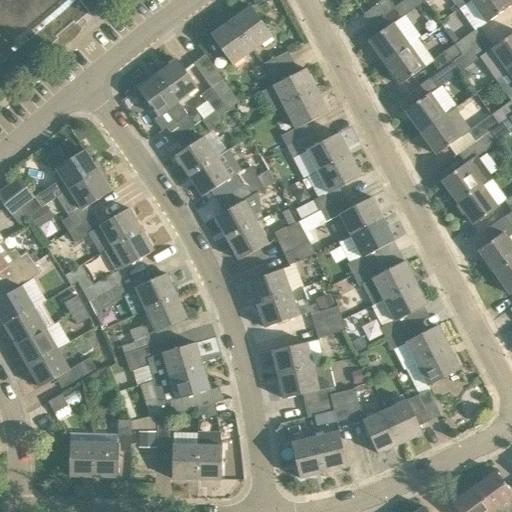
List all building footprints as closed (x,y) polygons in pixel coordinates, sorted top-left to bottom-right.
[(0,0),(0,88),(72,27),(104,0),(0,0)] [(384,0),(364,15),(371,25),(371,26),(383,17),(383,18),(395,9),(389,0),(384,0)] [(393,24),(415,9),(425,2),(423,0),(407,0),(395,9),(383,18),(389,26),(368,42),(385,64),(409,46),(409,45),(393,24)] [(450,0),(458,10),(471,1),(471,2),(473,0),(450,0)] [(473,0),(471,2),(487,24),(511,6),(507,0),(473,0)] [(272,37),(251,7),(230,22),(252,52),(272,37)] [(449,21),(460,37),(474,27),(463,11),(449,21)] [(211,36),(233,66),(252,52),(230,22),(211,36)] [(479,28),(456,45),(463,55),(472,49),(487,38),(479,28)] [(453,42),(458,38),(452,30),(448,34),(453,42)] [(511,35),(493,48),(497,53),(483,64),(495,81),(509,70),(511,68),(511,35)] [(472,49),(479,59),(493,48),(487,38),(472,49)] [(432,62),(439,73),(454,62),(463,55),(456,45),(432,62)] [(409,46),(385,64),(400,86),(425,68),(409,46)] [(287,52),(264,64),(270,75),(293,63),(287,52)] [(157,75),(177,103),(198,88),(177,61),(157,75)] [(454,62),(439,73),(430,79),(437,89),(461,72),(454,62)] [(273,86),(285,108),(317,92),(306,70),(298,73),(293,63),(270,75),(275,86),(273,86)] [(194,126),(177,103),(157,75),(138,89),(158,117),(167,111),(176,124),(167,130),(174,141),(194,126)] [(239,103),(223,81),(212,88),(228,111),(239,103)] [(202,96),(206,102),(197,108),(199,112),(202,116),(204,119),(203,121),(210,131),(223,122),(219,117),(228,111),(212,88),(202,96)] [(312,135),(307,125),(328,113),(317,92),(285,108),(295,129),(281,136),(287,148),(312,135)] [(446,116),(430,94),(405,112),(421,134),(446,116)] [(492,115),(491,116),(499,126),(511,116),(511,101),(511,103),(510,102),(492,115)] [(189,119),(192,123),(197,123),(201,121),(202,116),(199,112),(194,111),(190,114),(189,119)] [(461,137),(464,135),(449,113),(446,116),(421,134),(436,156),(461,138),(461,137)] [(468,132),(475,143),(490,132),(499,126),(491,116),(487,119),(470,131),(468,132)] [(511,116),(499,126),(490,132),(498,142),(511,132),(511,116)] [(491,179),(476,157),(498,142),(490,132),(475,143),(458,155),(465,165),(441,182),(458,205),(482,187),(481,186),(491,179)] [(339,134),(317,145),(312,135),(287,148),(293,159),(307,151),(318,173),(350,156),(339,134)] [(218,158),(204,138),(175,156),(189,177),(218,158)] [(0,193),(0,200),(0,201),(12,215),(23,207),(30,216),(39,210),(42,207),(56,198),(69,190),(98,172),(85,151),(69,161),(56,169),(62,179),(34,197),(19,178),(0,193)] [(345,199),(340,189),(362,178),(350,156),(318,173),(328,193),(314,200),(316,204),(320,212),(345,199)] [(202,198),(231,179),(218,158),(189,177),(202,198)] [(251,167),(257,178),(269,170),(262,158),(249,165),(251,167)] [(237,176),(244,186),(258,178),(257,178),(251,167),(237,176)] [(251,197),(264,189),(276,183),(269,170),(257,178),(258,178),(244,186),(251,197)] [(98,172),(69,190),(81,209),(60,222),(68,233),(94,216),(89,207),(111,192),(98,172)] [(473,226),(497,208),(482,187),(458,205),(473,226)] [(351,237),(383,220),(372,198),(350,209),(345,199),(320,212),(326,223),(340,216),(351,237)] [(257,223),(245,201),(215,218),(227,239),(257,223)] [(12,215),(19,225),(30,216),(23,207),(12,215)] [(129,209),(100,226),(112,247),(142,230),(129,209)] [(38,229),(48,224),(39,210),(30,216),(38,229)] [(290,227),(297,224),(291,211),(284,214),(290,227)] [(511,228),(511,227),(511,212),(511,213),(503,219),(510,229),(478,251),(494,274),(511,260),(511,228)] [(100,226),(94,216),(68,233),(74,242),(75,244),(88,236),(87,234),(100,226)] [(379,264),(373,253),(394,242),(383,220),(351,237),(361,258),(348,266),(354,277),(379,264)] [(284,255),(309,242),(300,222),(299,223),(297,224),(290,227),(287,228),(292,237),(279,243),(284,255)] [(238,261),(268,245),(257,223),(227,239),(238,261)] [(142,230),(112,247),(125,268),(154,252),(142,230)] [(0,287),(19,275),(33,264),(28,257),(26,254),(19,259),(15,253),(11,255),(1,242),(0,242),(0,287)] [(289,266),(315,254),(309,242),(284,255),(289,266)] [(34,252),(28,257),(33,264),(40,260),(34,252)] [(511,260),(494,274),(509,295),(511,293),(511,260)] [(373,281),(384,302),(416,285),(405,262),(383,273),(379,264),(354,277),(359,288),(373,281)] [(41,275),(33,264),(19,275),(0,287),(0,295),(2,298),(0,299),(0,318),(4,325),(34,309),(22,288),(32,281),(41,275)] [(78,282),(88,275),(82,265),(65,276),(72,286),(78,282)] [(248,283),(257,306),(290,293),(282,270),(248,283)] [(89,288),(95,299),(124,282),(118,271),(111,275),(94,285),(89,288)] [(124,282),(95,299),(101,310),(124,296),(133,316),(146,311),(177,297),(167,274),(136,288),(129,291),(124,282)] [(386,341),(411,327),(405,317),(427,306),(416,285),(384,302),(394,322),(380,330),(386,341)] [(309,313),(310,315),(318,312),(315,304),(309,307),(302,289),(290,293),(257,306),(265,329),(309,313)] [(315,304),(318,312),(335,307),(332,294),(314,299),(315,304)] [(70,315),(84,307),(77,296),(64,304),(70,315)] [(146,311),(156,333),(187,319),(177,297),(146,311)] [(77,325),(90,318),(84,307),(70,315),(77,325)] [(337,307),(335,307),(318,312),(310,315),(314,327),(341,319),(337,307)] [(16,346),(46,329),(34,309),(4,325),(16,346)] [(317,339),(344,331),(341,319),(314,327),(317,339)] [(392,352),(406,344),(417,366),(450,349),(438,326),(416,337),(411,327),(386,341),(392,352)] [(28,367),(58,350),(46,329),(16,346),(28,367)] [(138,352),(153,346),(148,334),(134,339),(138,352)] [(362,337),(352,343),(357,353),(368,347),(362,337)] [(313,367),(307,343),(272,352),(278,376),(313,367)] [(196,344),(163,353),(156,355),(153,346),(138,352),(124,356),(129,372),(148,366),(153,382),(203,368),(196,344)] [(428,387),(460,370),(450,349),(417,366),(428,387)] [(40,388),(70,372),(58,350),(28,367),(40,388)] [(76,366),(82,377),(95,370),(89,359),(76,366)] [(351,360),(334,362),(336,385),(353,384),(351,360)] [(318,390),(313,367),(278,376),(283,400),(302,395),(304,407),(332,401),(330,395),(329,388),(318,390)] [(153,382),(159,403),(162,416),(170,416),(198,408),(202,407),(199,394),(210,391),(203,368),(153,382)] [(364,371),(353,373),(356,385),(367,382),(364,371)] [(342,393),(348,420),(360,417),(354,390),(342,393)] [(429,421),(440,416),(441,416),(430,392),(413,400),(419,398),(429,421)] [(333,412),(336,423),(348,420),(342,393),(330,395),(332,401),(334,412),(333,412)] [(48,402),(54,414),(67,406),(61,395),(48,402)] [(385,412),(400,444),(423,434),(419,426),(429,421),(419,398),(413,400),(385,412)] [(307,419),(333,412),(334,412),(332,401),(304,407),(307,419)] [(202,420),(217,416),(213,403),(202,407),(198,408),(202,420)] [(385,412),(363,423),(378,455),(400,444),(385,412)] [(131,421),(130,430),(157,431),(157,416),(154,416),(150,417),(131,421)] [(162,416),(157,416),(157,431),(157,441),(170,442),(170,416),(162,416)] [(118,421),(117,444),(95,444),(94,478),(119,478),(119,452),(130,453),(130,430),(131,421),(118,421)] [(339,432),(315,438),(324,473),(348,468),(339,432)] [(139,448),(156,448),(156,433),(139,433),(139,448)] [(324,473),(315,438),(291,444),(300,479),(324,473)] [(95,444),(70,443),(69,477),(94,478),(95,444)] [(197,446),(173,446),(172,480),(197,480),(197,446)] [(197,480),(221,481),(222,447),(197,446),(197,480)] [(490,511),(511,511),(511,493),(496,472),(473,488),(490,511)] [(452,504),(457,511),(490,511),(473,488),(452,504)]
